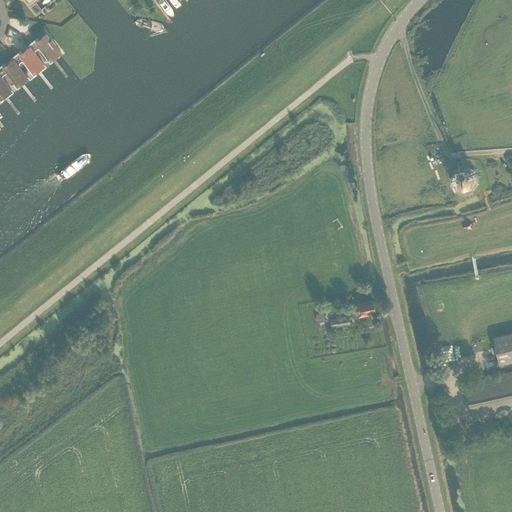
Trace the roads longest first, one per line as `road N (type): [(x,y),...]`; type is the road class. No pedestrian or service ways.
road 1 (unclassified): [(0,344),(348,60),(379,60)]
road 2 (tertiary): [(440,511),(367,169),(364,117),(379,60)]
road 3 (track): [(398,24),(447,153),(511,150)]
